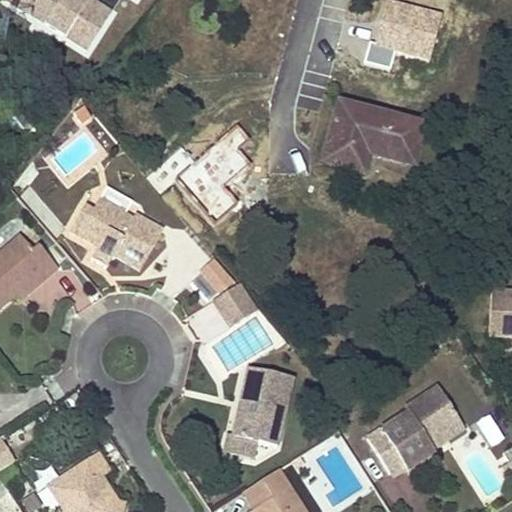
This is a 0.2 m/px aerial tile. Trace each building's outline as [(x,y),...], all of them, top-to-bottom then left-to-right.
[(97,31),(106,19),(109,14),(119,0),(89,0),(86,5),(79,0),(2,0),(1,1),(80,55),(97,31)] [(147,95),(128,120),(141,130),(160,105),(147,95)] [(337,103),(322,162),(362,171),(366,154),(413,165),(424,125),(337,103)] [(82,109),(73,116),(81,126),(90,119),(82,109)] [(84,208),(69,233),(95,248),(88,261),(105,271),(113,258),(139,273),(161,233),(134,216),(131,220),(97,201),(91,212),(84,208)] [(0,308),(16,295),(33,280),(38,287),(58,270),(38,248),(33,252),(20,238),(0,253),(0,308)] [(231,279),(212,261),(199,274),(218,293),(231,279)] [(33,280),(16,295),(21,301),(38,287),(33,280)] [(234,286),(211,301),(229,329),(252,313),(234,286)] [(511,294),(488,293),(486,337),(511,338),(511,294)] [(238,409),(231,439),(254,444),(276,450),(291,381),(248,372),(239,405),(242,405),(241,410),(238,409)] [(433,450),(428,443),(459,424),(436,388),(404,408),(408,414),(368,440),(390,475),(404,466),(408,472),(435,454),(433,450)] [(486,449),(500,443),(489,416),(474,423),(486,449)] [(459,424),(428,443),(433,450),(462,430),(459,424)] [(254,444),(231,439),(227,438),(225,448),(251,454),(254,444)] [(1,440),(0,441),(0,468),(14,460),(1,440)] [(511,451),(500,459),(511,476),(511,475),(511,451)] [(100,460),(59,485),(72,507),(64,511),(125,511),(125,510),(120,509),(107,506),(102,498),(110,493),(102,480),(110,475),(100,460)] [(305,511),(279,471),(241,495),(251,511),(305,511)] [(59,485),(51,490),(64,511),(72,507),(59,485)] [(120,509),(110,493),(102,498),(107,506),(120,509)]
